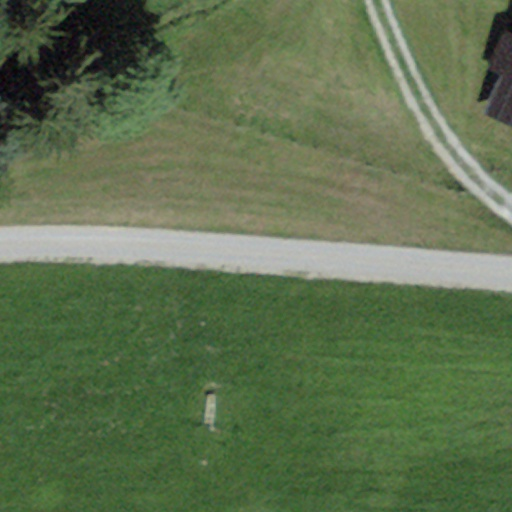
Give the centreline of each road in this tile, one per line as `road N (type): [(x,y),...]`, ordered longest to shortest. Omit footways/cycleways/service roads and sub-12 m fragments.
road 1 (track): [(511,277),(323,258),(0,248)]
road 2 (track): [(511,204),(461,166),(380,0)]
